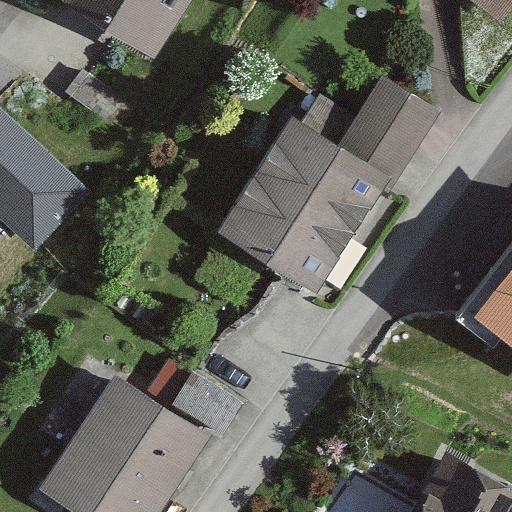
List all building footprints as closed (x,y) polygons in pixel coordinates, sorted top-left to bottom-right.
[(176,0),(54,0),(136,57),(176,0)] [(511,19),(511,0),(464,0),(504,30),(511,19)] [(328,162),(279,128),(211,227),(312,296),(436,115),(385,80),(328,162)] [(0,206),(42,241),(89,185),(0,112),(0,206)] [(511,221),(459,293),(511,332),(511,221)] [(154,511),(202,443),(114,382),(32,500),(49,511),(154,511)] [(511,511),(511,489),(442,451),(408,511),(511,511)]
